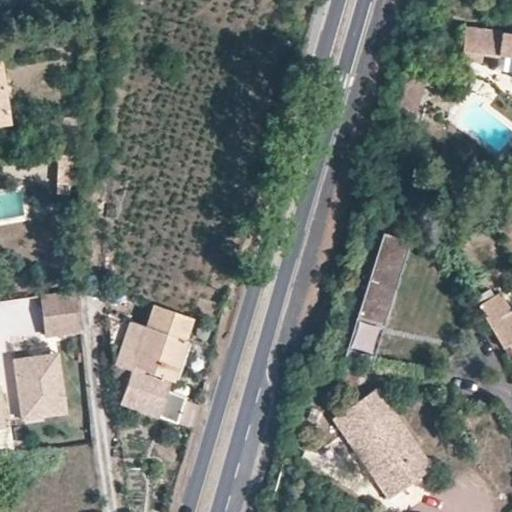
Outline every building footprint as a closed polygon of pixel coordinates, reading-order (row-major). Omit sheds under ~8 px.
[(458,50),(478,53),(511,57),(511,34),(460,28),(458,50)] [(458,50),(457,59),(477,61),(478,53),(458,50)] [(80,128),(63,131),(65,151),(79,150),(80,128)] [(411,241),(383,232),(356,317),(383,326),(411,241)] [(511,339),(511,309),(511,307),(500,290),(478,302),(486,315),(503,345),(511,339)] [(78,331),(74,292),(37,297),(42,334),(78,331)] [(191,319),(152,305),(145,328),(183,340),(191,319)] [(145,328),(107,314),(111,365),(115,366),(129,371),(120,402),(175,422),(183,398),(166,392),(174,366),(183,340),(145,328)] [(374,356),(347,347),(344,357),(371,366),(374,356)] [(66,417),(58,354),(9,360),(17,423),(66,417)] [(115,366),(111,365),(114,400),(120,402),(129,371),(115,366)] [(402,487),(430,468),(373,387),(347,406),(352,415),(336,425),(387,497),(402,487)] [(175,422),(191,427),(198,403),(183,398),(175,422)] [(439,481),(430,468),(402,487),(411,500),(439,481)]
